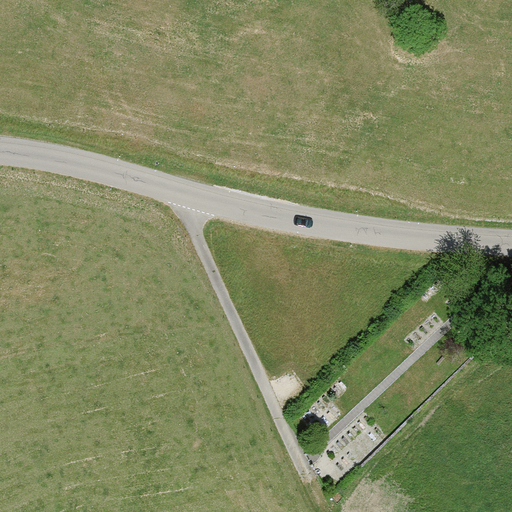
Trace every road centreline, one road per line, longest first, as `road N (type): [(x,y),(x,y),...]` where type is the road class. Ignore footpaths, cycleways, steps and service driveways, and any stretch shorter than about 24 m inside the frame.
road 1 (tertiary): [(511,244),(335,226),(62,159),(0,152)]
road 2 (track): [(303,480),(183,190)]
